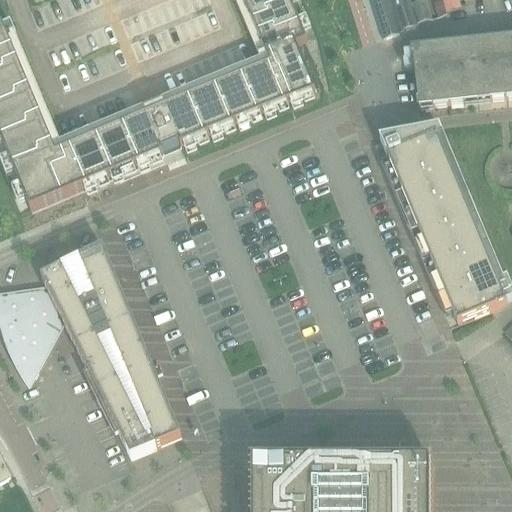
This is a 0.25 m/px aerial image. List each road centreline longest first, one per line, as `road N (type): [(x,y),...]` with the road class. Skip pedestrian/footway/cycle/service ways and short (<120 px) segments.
road 1 (residential): [(354,105),(0,254)]
road 2 (residential): [(118,511),(175,473),(421,369)]
road 3 (residential): [(511,115),(427,122),(354,105)]
